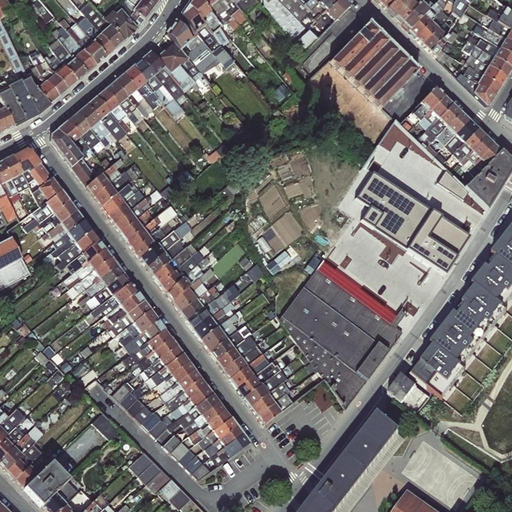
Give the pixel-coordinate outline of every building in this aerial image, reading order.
[(0,0),(0,19),(12,14),(5,0),(0,0)] [(39,0),(34,3),(47,22),(52,18),(39,0)] [(85,20),(113,52),(123,43),(136,30),(144,23),(131,12),(122,4),(103,20),(86,1),(84,0),(83,0),(79,5),(83,7),(78,12),(85,20)] [(144,23),(159,0),(140,0),(131,12),(144,23)] [(228,44),(220,28),(197,0),(191,0),(186,7),(218,47),(228,44)] [(233,32),(238,29),(225,12),(226,10),(218,0),(197,0),(220,28),(225,23),(233,32)] [(247,22),(243,18),(228,0),(218,0),(226,10),(225,12),(238,29),(247,22)] [(228,0),(243,18),(257,6),(252,0),(228,0)] [(301,57),(316,40),(273,0),(252,0),(257,6),(301,57)] [(273,0),(316,40),(327,29),(296,0),(273,0)] [(296,0),(327,29),(333,24),(324,15),(325,13),(316,5),(315,6),(308,0),(296,0)] [(320,0),(316,5),(325,13),(337,0),(320,0)] [(339,0),(337,0),(325,13),(324,15),(333,24),(348,8),(339,0)] [(380,0),(378,3),(436,54),(451,37),(432,20),(447,3),(443,0),(440,0),(434,8),(426,1),(427,0),(380,0)] [(240,83),(245,79),(218,47),(186,7),(179,16),(218,65),(224,72),(228,69),(240,83)] [(485,17),(491,21),(511,33),(511,15),(508,13),(504,9),(499,17),(488,10),(485,17)] [(113,52),(85,20),(82,22),(75,14),(70,19),(74,24),(104,59),(113,52)] [(200,76),(218,65),(179,16),(166,38),(167,40),(179,52),(186,61),(200,76)] [(104,59),(74,24),(70,29),(62,20),(57,24),(63,31),(94,68),(104,59)] [(487,31),(488,31),(511,44),(511,33),(491,21),(487,31)] [(418,74),(365,26),(327,66),(382,115),(418,74)] [(94,68),(63,31),(59,36),(55,30),(51,33),(56,41),(85,75),(94,68)] [(473,34),(486,43),(511,57),(511,44),(488,31),(486,35),(479,30),(479,32),(475,30),(473,34)] [(465,42),(467,44),(511,70),(511,67),(511,57),(486,43),(485,46),(479,41),(478,43),(468,37),(465,42)] [(158,49),(175,70),(190,88),(194,92),(197,91),(194,83),(197,81),(203,88),(207,85),(200,76),(186,61),(179,52),(167,40),(158,49)] [(85,75),(56,41),(52,43),(54,46),(49,50),(50,53),(75,84),(85,75)] [(462,52),(468,56),(505,79),(511,70),(467,44),(462,52)] [(151,57),(182,94),(190,88),(175,70),(158,49),(151,57)] [(51,77),(42,60),(39,54),(36,56),(34,52),(27,56),(34,69),(44,83),(58,98),(66,91),(51,77)] [(75,84),(50,53),(42,60),(51,77),(66,91),(75,84)] [(182,94),(151,57),(148,54),(139,61),(173,101),(182,94)] [(459,64),(467,69),(499,88),(505,79),(468,56),(465,62),(460,61),(459,64)] [(180,110),(173,101),(139,61),(131,68),(156,99),(171,118),(180,110)] [(44,83),(34,69),(29,70),(27,64),(22,68),(27,80),(34,92),(48,107),(58,98),(44,83)] [(152,104),(156,99),(131,68),(122,76),(135,92),(152,112),(156,108),(152,104)] [(467,69),(461,78),(493,98),(499,88),(467,69)] [(488,106),(493,98),(461,78),(456,73),(452,77),(470,95),(484,108),(488,106)] [(126,99),(143,119),(152,112),(135,92),(122,76),(113,83),(126,99)] [(34,92),(27,80),(19,84),(36,117),(48,107),(34,92)] [(23,124),(5,88),(3,82),(0,83),(0,104),(12,129),(23,124)] [(36,117),(19,84),(18,82),(5,88),(23,124),(36,117)] [(104,91),(128,121),(135,129),(136,127),(134,123),(136,121),(139,123),(143,119),(126,99),(113,83),(104,91)] [(434,90),(397,128),(415,148),(397,182),(474,233),(489,211),(508,177),(510,169),(508,162),(499,153),(434,90)] [(108,114),(125,135),(130,131),(124,124),(128,121),(104,91),(95,98),(108,114)] [(125,135),(108,114),(95,98),(85,106),(98,122),(114,141),(115,142),(125,135)] [(0,135),(12,129),(0,104),(0,135)] [(511,104),(503,120),(511,126),(511,104)] [(114,141),(98,122),(85,106),(76,115),(101,145),(105,150),(110,146),(109,144),(114,141)] [(90,152),(101,145),(76,115),(66,123),(88,150),(90,152)] [(88,150),(66,123),(57,131),(80,160),(81,161),(86,158),(83,154),(88,150)] [(80,160),(57,131),(50,137),(49,141),(70,168),(80,160)] [(373,154),(384,163),(402,139),(391,131),(373,154)] [(24,149),(10,157),(27,188),(31,195),(50,180),(29,151),(24,149)] [(17,194),(27,188),(10,157),(0,162),(17,194)] [(91,198),(119,176),(115,171),(122,165),(118,161),(100,176),(85,188),(91,198)] [(0,188),(7,200),(17,194),(0,162),(0,188)] [(131,183),(135,179),(129,169),(119,176),(91,198),(99,208),(115,196),(131,183)] [(59,192),(50,180),(31,195),(38,208),(59,192)] [(106,217),(121,205),(137,192),(131,183),(115,196),(99,208),(106,217)] [(15,218),(7,200),(0,188),(0,223),(5,233),(28,216),(25,211),(15,218)] [(349,190),(337,208),(355,218),(448,275),(459,258),(349,190)] [(25,234),(33,229),(67,202),(59,192),(38,208),(31,214),(34,220),(22,229),(25,234)] [(112,225),(143,201),(137,192),(121,205),(106,217),(112,225)] [(119,235),(145,213),(153,206),(151,202),(146,205),(143,200),(143,201),(112,225),(119,235)] [(41,228),(46,234),(75,213),(67,202),(33,229),(35,233),(41,228)] [(159,223),(172,211),(169,208),(151,221),(125,244),(131,252),(162,227),(159,223)] [(82,223),(75,213),(46,234),(40,239),(42,242),(49,238),(53,244),(82,223)] [(125,244),(151,221),(145,213),(119,235),(125,244)] [(53,259),(57,257),(90,232),(82,223),(53,244),(51,246),(55,250),(49,255),(53,259)] [(511,224),(419,382),(451,401),(511,298),(511,224)] [(138,260),(171,233),(164,225),(162,227),(131,252),(138,260)] [(174,235),(184,228),(182,225),(171,233),(138,260),(145,269),(162,255),(177,241),(174,235)] [(58,272),(64,267),(97,243),(90,232),(57,257),(60,262),(55,267),(58,272)] [(151,277),(188,246),(186,243),(193,237),(189,233),(181,239),(184,243),(181,245),(177,241),(162,255),(145,269),(151,277)] [(29,275),(10,240),(0,245),(0,274),(6,286),(29,275)] [(64,267),(70,275),(83,266),(103,251),(97,243),(64,267)] [(157,286),(195,253),(189,246),(188,246),(151,277),(157,286)] [(109,259),(103,251),(83,266),(70,275),(61,283),(67,291),(109,259)] [(274,273),(293,259),(286,251),(268,265),(274,273)] [(164,295),(205,258),(210,253),(209,252),(201,259),(195,253),(157,286),(164,295)] [(209,263),(205,258),(164,295),(171,304),(202,276),(199,272),(209,263)] [(310,282),(279,323),(344,415),(404,336),(398,333),(411,317),(329,258),(310,282)] [(71,301),(84,292),(116,267),(109,259),(67,291),(65,293),(71,301)] [(248,273),(254,281),(262,275),(256,266),(248,273)] [(122,276),(116,267),(84,292),(87,297),(77,305),(79,308),(85,304),(122,276)] [(178,313),(206,292),(200,285),(212,274),(209,270),(202,276),(171,304),(178,313)] [(85,304),(91,312),(129,284),(122,276),(85,304)] [(101,318),(118,306),(136,294),(129,284),(91,312),(84,318),(86,321),(98,315),(101,318)] [(218,298),(219,296),(212,288),(206,292),(178,313),(185,322),(218,298)] [(142,303),(136,294),(118,306),(101,318),(104,322),(101,325),(105,330),(124,316),(142,303)] [(192,332),(224,307),(218,298),(185,322),(186,324),(192,332)] [(112,339),(119,334),(149,312),(142,303),(124,316),(105,330),(112,339)] [(231,310),(232,308),(229,304),(224,307),(192,332),(199,341),(234,315),(231,310)] [(122,347),(156,321),(149,312),(119,334),(123,339),(118,343),(122,347)] [(208,353),(235,333),(230,325),(241,317),(238,313),(234,315),(199,341),(208,353)] [(127,349),(131,354),(163,331),(156,321),(122,347),(124,351),(127,349)] [(247,338),(250,335),(244,327),(235,333),(208,353),(215,363),(247,338)] [(169,339),(163,331),(131,354),(121,363),(124,366),(130,362),(133,365),(169,339)] [(221,371),(255,346),(247,338),(215,363),(221,371)] [(131,381),(139,375),(175,347),(169,339),(133,365),(129,369),(132,373),(127,377),(131,381)] [(261,356),(264,353),(258,346),(255,346),(221,371),(228,380),(261,356)] [(181,355),(175,347),(139,375),(144,383),(162,369),(181,355)] [(150,390),(154,388),(187,363),(181,355),(162,369),(144,383),(150,390)] [(236,391),(251,378),(267,365),(261,356),(228,380),(236,391)] [(193,372),(187,363),(154,388),(160,395),(193,372)] [(158,398),(163,405),(198,380),(193,372),(160,395),(158,398)] [(281,384),(285,381),(279,373),(258,387),(242,399),(249,408),(281,384)] [(416,412),(428,393),(404,376),(391,396),(416,412)] [(242,399),(258,387),(251,378),(236,391),(242,399)] [(170,414),(205,388),(198,380),(163,405),(161,407),(168,415),(170,414)] [(113,395),(141,426),(153,415),(137,397),(140,394),(128,381),(113,395)] [(256,417),(273,405),(288,393),(281,384),(249,408),(256,417)] [(165,430),(171,426),(211,396),(205,388),(170,414),(173,418),(167,423),(163,419),(159,422),(165,430)] [(182,429),(217,403),(211,396),(171,426),(173,429),(179,425),(182,429)] [(182,429),(189,437),(223,411),(217,403),(182,429)] [(263,426),(279,414),(273,405),(256,417),(263,426)] [(14,411),(6,419),(0,425),(0,442),(18,426),(22,420),(14,411)] [(193,446),(196,444),(229,419),(223,411),(189,437),(187,438),(193,446)] [(324,489),(307,511),(348,511),(408,429),(384,412),(365,439),(353,431),(316,483),(324,489)] [(110,439),(119,430),(102,415),(93,424),(110,439)] [(234,427),(229,419),(196,444),(202,452),(234,427)] [(22,429),(18,426),(0,442),(0,459),(23,436),(25,434),(21,430),(22,429)] [(201,465),(209,459),(241,436),(234,427),(202,452),(205,456),(198,461),(201,465)] [(33,445),(23,436),(0,459),(0,467),(4,473),(31,447),(33,445)] [(216,468),(227,460),(248,445),(241,436),(209,459),(216,468)] [(36,451),(31,447),(4,473),(13,481),(39,458),(41,455),(36,451)] [(144,454),(130,467),(146,484),(160,470),(144,454)] [(48,466),(39,458),(13,481),(22,490),(48,466)] [(49,465),(48,466),(22,490),(39,508),(66,482),(49,465)] [(147,485),(154,492),(168,478),(161,470),(147,485)] [(171,479),(160,490),(180,511),(187,511),(195,505),(171,479)] [(68,480),(66,482),(39,508),(42,511),(58,511),(64,507),(75,496),(70,491),(75,486),(68,480)] [(432,511),(411,498),(405,493),(390,511),(432,511)] [(96,498),(81,511),(100,511),(106,507),(96,498)]
